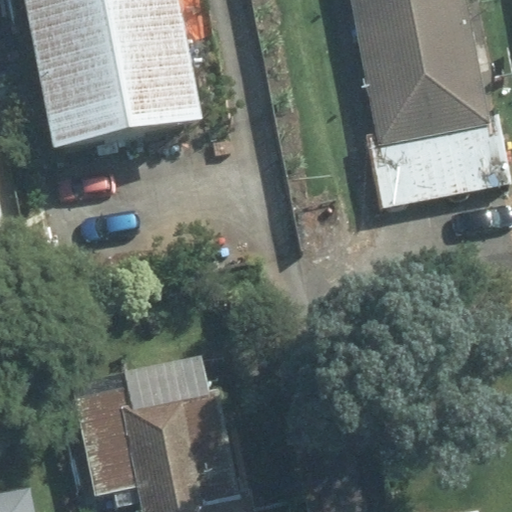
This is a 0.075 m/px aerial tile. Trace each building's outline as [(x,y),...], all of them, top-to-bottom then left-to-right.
[(169,0),(7,0),(40,172),(196,143),(169,0)] [(464,0),(340,0),(384,213),(503,188),(464,0)] [(234,494),(215,404),(113,426),(131,511),(246,511),(242,493),(234,494)] [(0,511),(38,511),(32,482),(0,488),(0,511)] [(479,511),(476,497),(406,511),(479,511)]
